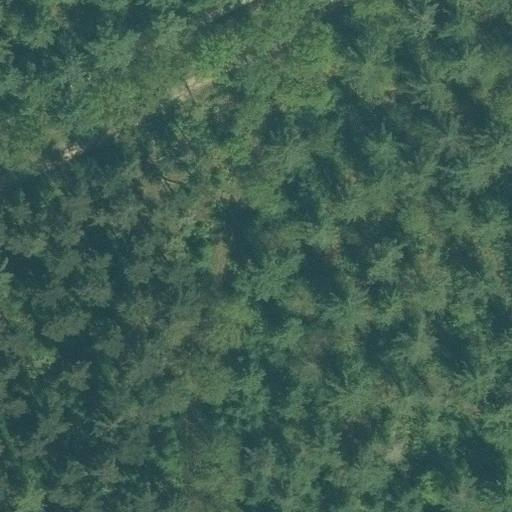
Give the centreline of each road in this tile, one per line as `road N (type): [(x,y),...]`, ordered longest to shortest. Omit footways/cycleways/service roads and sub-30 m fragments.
road 1 (track): [(194,511),(198,321),(229,189),(301,9)]
road 2 (track): [(298,0),(301,9),(199,66),(0,165)]
